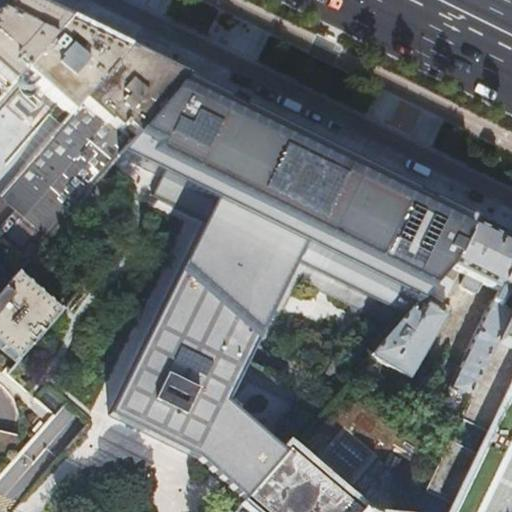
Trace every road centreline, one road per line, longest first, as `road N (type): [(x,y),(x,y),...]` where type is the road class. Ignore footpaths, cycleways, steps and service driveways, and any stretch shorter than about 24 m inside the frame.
road 1 (residential): [(511,188),(123,0)]
road 2 (primary): [(348,0),(511,80)]
